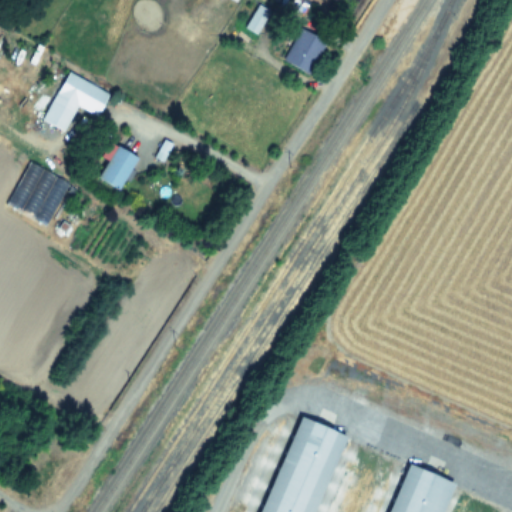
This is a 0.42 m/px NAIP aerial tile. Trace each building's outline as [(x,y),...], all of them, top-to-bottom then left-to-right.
[(269,10),(256,4),(243,29),(256,35),(269,10)] [(280,60),(304,74),(324,42),(301,27),(280,60)] [(40,120),(62,131),(75,105),(96,115),(107,91),(64,70),(40,120)] [(170,144),(163,140),(153,156),(160,160),(170,144)] [(116,189),(135,157),(114,145),(95,177),(116,189)] [(46,225),(66,181),(25,163),(6,207),(46,225)] [(246,511),(299,511),(330,428),(283,411),(246,511)] [(425,511),(438,475),(391,458),(372,511),(425,511)]
